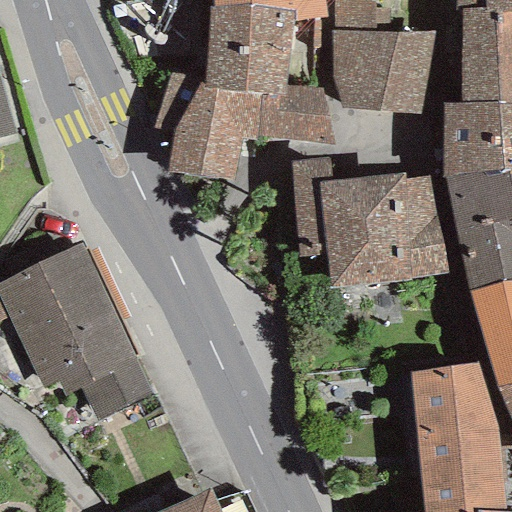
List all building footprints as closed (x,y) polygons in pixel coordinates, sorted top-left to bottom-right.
[(293,12),(292,22),(312,20),(326,18),(323,0),(212,0),(213,9),(249,5),(293,12)] [(419,115),(434,31),(389,31),(375,31),(374,10),(373,0),(332,0),(331,30),(330,78),(340,110),(419,115)] [(511,0),(454,0),(454,10),(462,9),(484,10),(511,10),(511,0)] [(308,88),(285,86),(292,22),(293,12),(249,5),(213,9),(208,9),(204,85),(260,93),(257,136),(333,146),(321,89),(308,88)] [(204,85),(208,9),(194,10),(170,75),(152,130),(173,132),(198,84),(204,85)] [(511,10),(484,10),(462,9),(461,103),(511,103),(511,10)] [(389,31),(388,10),(374,10),(375,31),(389,31)] [(326,18),(312,20),(308,88),(321,89),(326,18)] [(0,138),(15,134),(0,82),(0,138)] [(204,85),(198,84),(173,132),(169,172),(234,178),(240,140),(257,140),(257,136),(260,93),(204,85)] [(441,104),(442,177),(511,169),(511,103),(461,103),(441,104)] [(409,279),(447,274),(428,177),(404,181),(404,174),(330,181),(328,160),(290,162),(297,259),(324,256),(328,289),(409,281),(409,279)] [(511,169),(442,177),(468,292),(511,282),(511,169)] [(0,283),(0,300),(21,344),(106,304),(79,247),(0,283)] [(511,282),(468,292),(496,388),(511,385),(511,282)] [(136,364),(106,304),(21,344),(41,389),(57,381),(64,397),(81,389),(136,364)] [(96,422),(149,394),(136,364),(81,389),(96,422)] [(495,430),(478,365),(410,373),(424,511),(476,511),(505,511),(495,430)] [(511,424),(511,385),(496,388),(511,424)] [(218,511),(208,489),(157,511),(218,511)]
